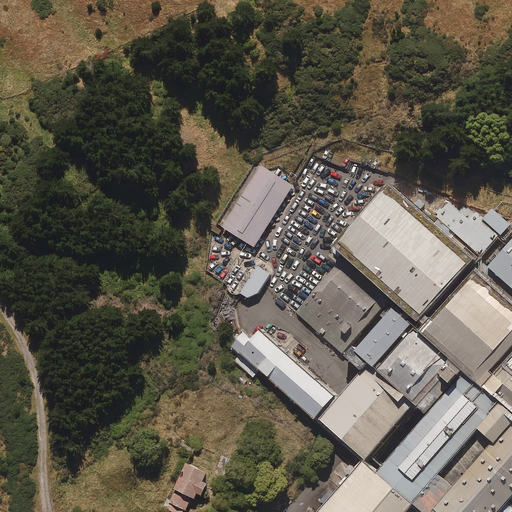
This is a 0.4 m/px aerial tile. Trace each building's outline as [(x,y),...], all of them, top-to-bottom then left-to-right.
[(254,247),(293,185),(260,164),(221,226),(254,247)] [(477,256),(389,181),(331,247),(341,256),(391,299),(419,323),(477,256)] [(440,214),(486,253),(511,222),(511,221),(496,207),(489,214),(481,207),(475,214),(455,197),(440,214)] [(511,242),(492,265),(511,282),(511,242)] [(391,299),(341,256),(295,312),(342,353),(391,299)] [(258,269),(242,294),(256,303),(271,278),(258,269)] [(511,359),(511,304),(477,274),(424,334),(457,363),(487,389),(511,359)] [(410,324),(390,307),(354,348),(351,346),(342,356),(359,371),(367,361),(373,366),(410,324)] [(344,392),(268,327),(245,354),(320,419),(344,392)] [(457,363),(424,334),(418,329),(381,371),(421,405),(457,363)] [(344,392),(320,419),(369,462),(416,408),(367,366),(344,392)] [(511,366),(489,391),(511,410),(511,366)] [(378,471),(414,502),(416,503),(443,472),(480,427),(502,402),(489,391),(465,370),(378,471)] [(511,422),(511,410),(502,402),(480,427),(496,441),(511,422)] [(443,472),(416,503),(426,511),(500,511),(511,498),(511,422),(496,441),(458,485),(443,472)] [(378,471),(363,458),(315,511),(405,511),(414,502),(378,471)] [(208,473),(184,462),(172,488),(175,491),(170,502),(172,503),(170,509),(175,511),(182,511),(183,509),(186,510),(191,498),(195,500),(197,496),(201,498),(209,482),(205,480),(208,473)] [(511,511),(511,499),(503,510),(505,511),(511,511)]
